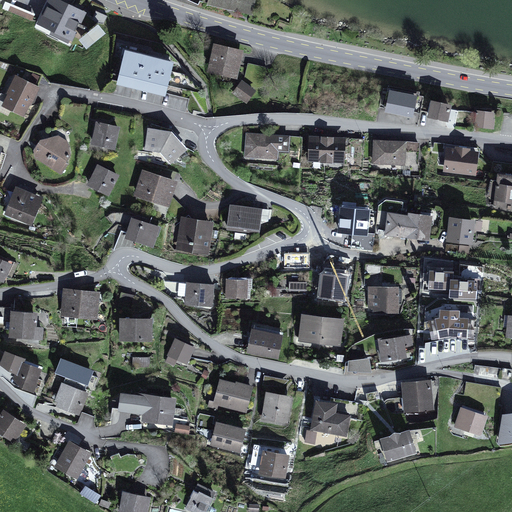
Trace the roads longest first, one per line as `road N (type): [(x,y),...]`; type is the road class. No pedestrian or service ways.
road 1 (residential): [(115,265),(220,350),(279,370),(363,381),(460,358),(511,360)]
road 2 (primary): [(139,0),(291,46),(511,90)]
road 3 (residential): [(487,138),(275,118),(208,130)]
road 4 (residential): [(208,130),(60,90),(13,158)]
road 5 (residential): [(306,231),(209,269),(187,271),(136,255),(115,265)]
road 6 (residential): [(0,383),(34,412),(108,446),(159,453)]
road 7 (residential): [(208,130),(202,147),(215,169),(297,208),(306,231)]
road 8 (residential): [(440,244),(356,253),(306,231)]
